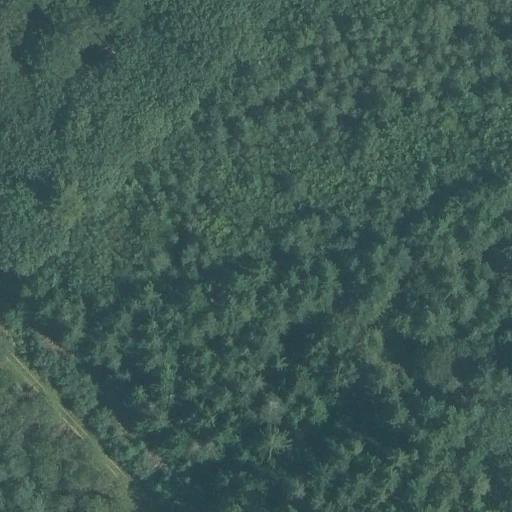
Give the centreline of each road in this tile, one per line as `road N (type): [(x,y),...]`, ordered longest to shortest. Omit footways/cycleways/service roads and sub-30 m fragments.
road 1 (track): [(224,511),(403,366),(511,369)]
road 2 (track): [(180,0),(0,182)]
road 3 (track): [(160,511),(0,349)]
